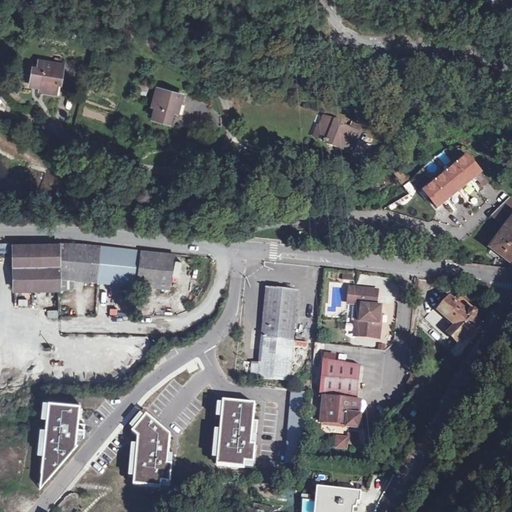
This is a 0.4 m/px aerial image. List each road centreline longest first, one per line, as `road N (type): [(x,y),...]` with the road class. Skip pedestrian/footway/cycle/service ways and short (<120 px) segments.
road 1 (residential): [(125,0),(128,32),(223,88),(230,141),(209,164),(164,173),(0,107)]
road 2 (residential): [(239,248),(235,295),(221,326),(130,401),(36,511)]
road 3 (residential): [(239,248),(507,275)]
road 4 (residential): [(507,275),(504,303),(388,511)]
road 5 (residential): [(0,235),(239,248)]
road 6 (unclassified): [(353,39),(446,49),(511,71)]
road 7 (residential): [(353,39),(319,36),(218,0)]
